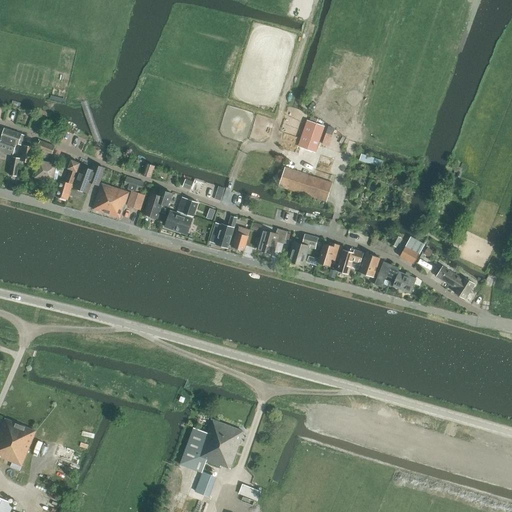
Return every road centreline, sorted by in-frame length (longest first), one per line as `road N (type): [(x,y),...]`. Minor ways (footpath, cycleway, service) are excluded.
road 1 (residential): [(488,322),(392,258),(0,123)]
road 2 (tertiary): [(511,432),(0,295)]
road 3 (tertiary): [(488,322),(0,194)]
road 4 (track): [(393,0),(346,160)]
road 5 (track): [(270,149),(315,0)]
